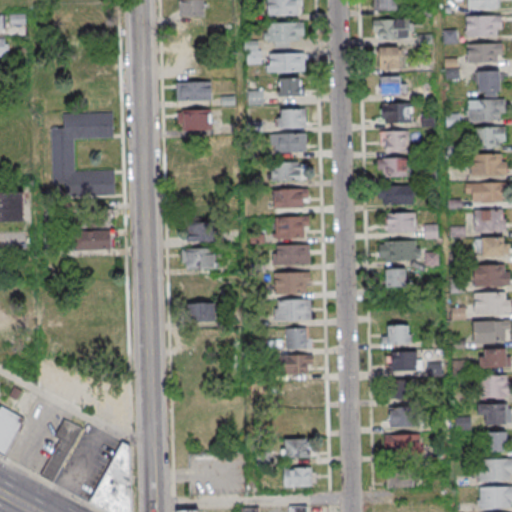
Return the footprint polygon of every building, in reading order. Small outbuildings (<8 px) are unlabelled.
[(177,0),(178,17),(204,17),(204,0),(177,0)] [(302,0),(267,0),(267,14),(302,14),(302,0)] [(467,0),(467,9),(499,9),(499,0),(467,0)] [(76,38),(102,38),(102,13),(76,13),(76,38)] [(0,30),(26,30),(26,14),(0,14),(0,30)] [(465,18),(503,17),(503,31),(497,32),(497,39),(466,40),(465,18)] [(409,39),(409,19),(377,19),(377,39),(409,39)] [(264,22),(264,46),(294,46),(294,36),(304,36),(304,22),(264,22)] [(247,63),(259,62),(259,41),(247,42),(247,63)] [(466,45),(504,44),(504,58),(498,59),(499,66),(467,67),(466,45)] [(399,70),(399,47),(379,47),(379,70),(399,70)] [(305,52),(266,52),(266,71),(305,71),(305,52)] [(89,58),(67,58),(67,75),(89,75),(89,58)] [(499,70),(478,70),(478,95),(499,95),(499,70)] [(301,77),(278,77),(278,95),(301,95),(301,77)] [(379,78),(380,95),(403,94),(402,77),(379,78)] [(176,99),(211,99),(211,82),(176,82),(176,99)] [(248,104),(263,104),(263,91),(248,91),(248,104)] [(469,102),(506,101),(507,115),(501,115),(501,123),(469,124),(469,102)] [(381,122),(412,122),(412,104),(381,104),(381,122)] [(211,109),(177,109),(177,129),(211,129),(211,109)] [(277,109),(277,128),(302,128),(302,109),(277,109)] [(113,113),(63,113),(63,127),(50,127),(51,193),(115,192),(114,170),(74,170),(74,138),(113,138),(113,113)] [(470,129),(508,128),(508,142),(502,143),(502,150),(471,151),(470,129)] [(408,151),(408,130),(381,131),(381,151),(408,151)] [(273,134),(273,152),(307,152),(307,134),(273,134)] [(506,175),(506,154),(469,154),(470,175),(506,175)] [(378,157),(378,175),(411,175),(411,157),(378,157)] [(271,163),(271,180),(307,180),(307,163),(271,163)] [(214,164),(176,164),(176,187),(214,187),(214,164)] [(470,185),(508,183),(508,198),(503,198),(503,205),(471,206),(470,185)] [(416,203),(416,185),(379,185),(379,203),(416,203)] [(272,207),(308,207),(308,189),(272,189),(272,207)] [(23,191),(0,191),(0,223),(24,223),(23,191)] [(474,209),(474,231),(505,231),(505,209),(474,209)] [(415,212),(385,212),(385,231),(415,231),(415,212)] [(79,226),(109,226),(109,216),(79,216),(79,226)] [(274,236),(308,236),(308,217),(274,217),(274,236)] [(186,240),(212,240),(212,221),(186,221),(186,240)] [(425,237),(437,236),(436,225),(424,226),(425,237)] [(111,231),(71,231),(71,250),(111,250),(111,231)] [(509,256),(508,236),(476,237),(476,257),(509,256)] [(420,241),(379,241),(379,260),(420,260),(420,241)] [(310,264),(310,244),(273,244),(273,264),(310,264)] [(181,269),(215,269),(215,248),(181,248),(181,269)] [(509,264),(474,264),(474,285),(509,285),(509,264)] [(385,287),(406,287),(406,269),(385,269),(385,287)] [(310,272),(274,272),(274,292),(310,292),(310,272)] [(217,276),(182,276),(181,295),(216,296),(217,276)] [(475,292),(475,314),(510,314),(510,292),(475,292)] [(276,299),(276,321),(310,321),(310,299),(276,299)] [(216,303),(190,303),(190,321),(216,321),(216,303)] [(464,318),(465,308),(453,308),(453,318),(464,318)] [(509,321),(472,321),(472,342),(509,342),(509,321)] [(410,343),(410,324),(382,324),(382,343),(410,343)] [(307,328),(284,328),(284,349),(307,349),(307,328)] [(216,331),(184,331),(184,350),(216,350),(216,331)] [(478,349),(478,367),(506,367),(506,349),(478,349)] [(420,351),(387,351),(387,370),(420,370),(420,351)] [(313,354),(285,354),(285,373),(313,373),(313,354)] [(211,360),(189,360),(189,380),(211,380),(211,360)] [(479,396),(510,396),(510,375),(479,375),(479,396)] [(390,380),(390,398),(421,398),(421,380),(390,380)] [(281,383),(281,403),(313,403),(313,383),(281,383)] [(477,423),(506,423),(506,404),(477,404),(477,423)] [(1,406),(0,407),(0,450),(4,453),(23,418),(1,406)] [(389,408),(389,426),(421,426),(421,408),(389,408)] [(309,410),(285,410),(285,432),(309,432),(309,410)] [(64,419),(55,436),(60,439),(41,475),(52,481),(80,428),(64,419)] [(506,430),(486,430),(486,451),(506,451),(506,430)] [(384,434),(384,455),(420,455),(420,434),(384,434)] [(283,459),(307,459),(307,440),(283,440),(283,459)] [(124,444),(93,501),(112,511),(131,511),(130,447),(124,444)] [(479,462),(511,461),(511,475),(511,483),(479,484),(479,462)] [(311,488),(311,468),(283,468),(283,488),(311,488)] [(385,487),(413,487),(413,468),(385,468),(385,487)] [(479,490),(511,488),(511,503),(511,510),(480,511),(479,490)]
